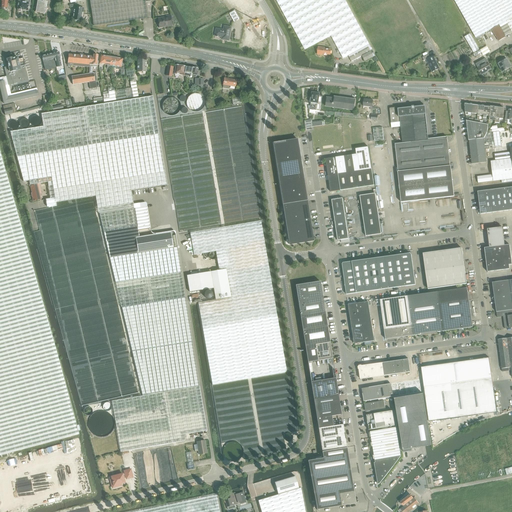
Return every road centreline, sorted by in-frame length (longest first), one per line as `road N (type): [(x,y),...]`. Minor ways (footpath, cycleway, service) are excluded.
road 1 (unclassified): [(215,476),(151,82),(153,47)]
road 2 (tertiary): [(279,258),(306,430),(280,460),(215,476)]
road 3 (unclassified): [(344,359),(487,336),(472,232)]
road 4 (unclassified): [(388,511),(365,486),(344,359)]
road 5 (primary): [(153,47),(0,25)]
road 6 (unclassified): [(326,251),(472,232)]
road 7 (unclassified): [(472,232),(453,92)]
road 8 (tertiary): [(215,476),(80,511)]
road 9 (tertiary): [(263,126),(279,258)]
